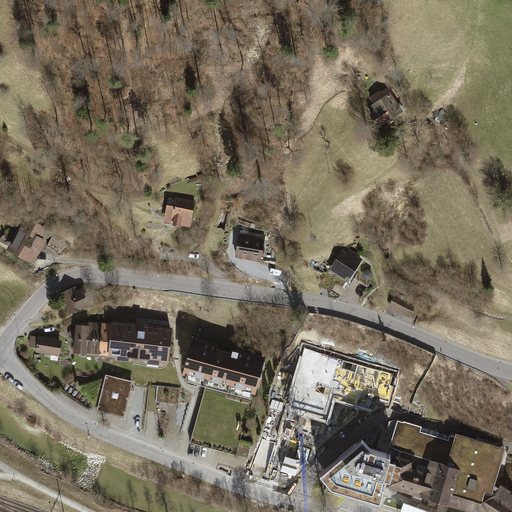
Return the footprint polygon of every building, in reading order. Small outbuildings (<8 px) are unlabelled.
[(402,117),(388,95),(368,108),(372,113),(364,118),(373,132),(381,128),(382,129),(402,117)] [(194,200),(169,195),(163,220),(171,222),(171,224),(181,226),(181,224),(189,225),(194,200)] [(46,228),(25,216),(6,249),(32,263),(45,240),(40,238),(46,228)] [(238,232),(233,257),(260,262),(266,233),(249,230),(248,234),(238,232)] [(48,245),(61,253),(68,240),(55,232),(48,245)] [(348,281),(363,258),(349,248),(347,251),(343,248),(329,268),(348,281)] [(362,271),(362,277),(366,280),(372,278),(372,272),(367,269),(362,271)] [(70,312),(89,304),(82,289),(77,291),(75,287),(61,293),(64,298),(70,312)] [(394,295),(389,305),(410,317),(415,307),(394,295)] [(110,319),(110,322),(106,354),(168,361),(172,326),(141,323),(110,319)] [(88,352),(96,353),(100,321),(96,321),(92,320),(91,325),(88,352)] [(96,353),(106,354),(110,322),(105,322),(100,321),(96,353)] [(73,350),(88,352),(91,325),(76,323),(75,336),(73,350)] [(206,385),(251,398),(263,355),(232,346),(231,351),(216,347),(218,342),(192,334),(181,371),(186,372),(184,379),(202,384),(206,385)] [(61,338),(38,335),(37,337),(30,336),(29,346),(36,347),(35,351),(59,354),(61,338)] [(299,382),(280,377),(272,403),(286,407),(288,401),(303,405),(315,409),(319,397),(324,379),(302,372),(299,382)] [(96,410),(124,416),(133,380),(106,374),(75,389),(96,410)] [(157,385),(155,400),(179,402),(181,387),(157,385)] [(206,385),(190,440),(234,453),(234,455),(246,458),(250,444),(239,441),(251,398),(206,385)] [(315,409),(303,405),(297,423),(333,434),(339,412),(333,410),(335,402),(319,397),(315,409)] [(378,502),(383,485),(472,511),(511,511),(511,494),(500,486),(496,493),(488,491),(501,447),(453,432),(451,439),(388,420),(377,453),(369,451),(359,440),(318,474),(329,487),(378,502)]
